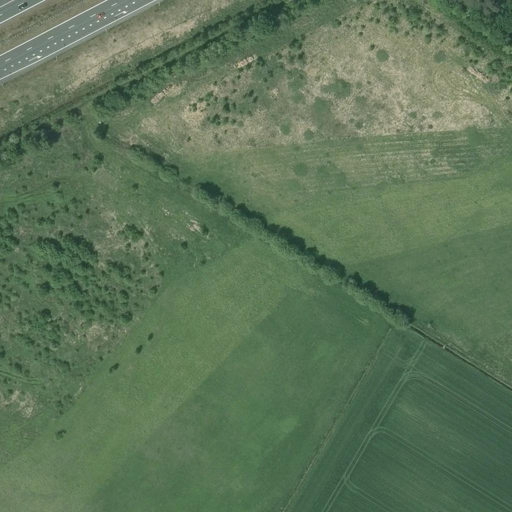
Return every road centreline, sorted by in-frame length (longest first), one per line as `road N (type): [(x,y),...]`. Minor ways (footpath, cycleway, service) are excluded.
road 1 (track): [(511,31),(461,0),(284,0),(0,151)]
road 2 (motorway): [(0,64),(123,0)]
